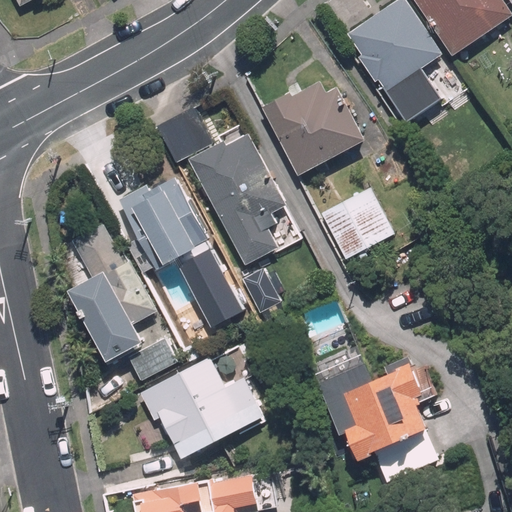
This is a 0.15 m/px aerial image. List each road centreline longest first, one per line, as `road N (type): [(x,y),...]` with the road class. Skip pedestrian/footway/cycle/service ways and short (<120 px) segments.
road 1 (residential): [(233,0),(0,135)]
road 2 (residential): [(52,511),(0,265)]
